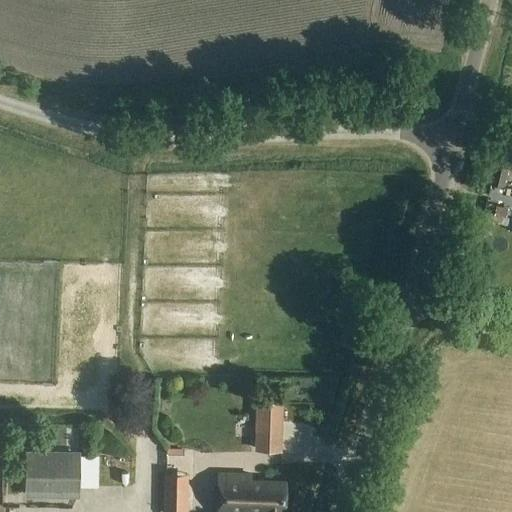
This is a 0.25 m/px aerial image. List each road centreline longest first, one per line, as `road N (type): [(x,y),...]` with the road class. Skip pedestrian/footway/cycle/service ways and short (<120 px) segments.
road 1 (unclassified): [(451,140),(380,132),(121,138),(0,102)]
road 2 (unclassified): [(343,511),(410,298)]
road 3 (unclassified): [(410,298),(451,140)]
road 4 (unclassified): [(451,140),(488,0)]
